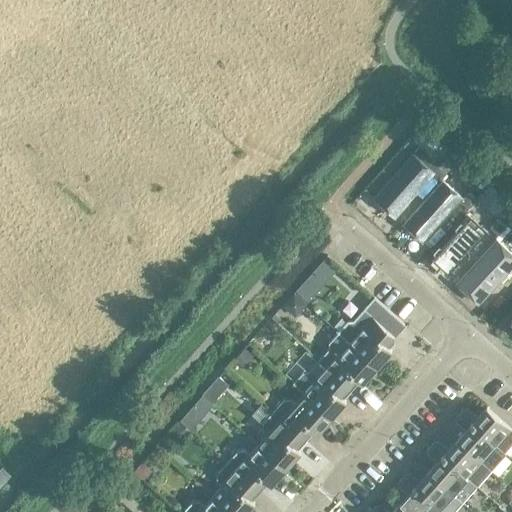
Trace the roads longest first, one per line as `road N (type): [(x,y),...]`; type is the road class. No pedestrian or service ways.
road 1 (residential): [(308,511),(467,335)]
road 2 (residential): [(467,335),(348,228)]
